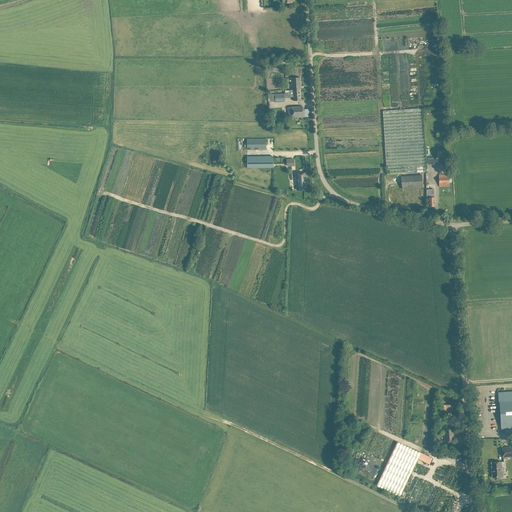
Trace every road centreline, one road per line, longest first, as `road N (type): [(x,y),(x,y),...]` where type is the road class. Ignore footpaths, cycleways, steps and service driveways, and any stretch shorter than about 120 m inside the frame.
road 1 (unclassified): [(452,223),(340,197),(327,186),(314,151),(306,0)]
road 2 (unclassified): [(481,511),(452,223)]
